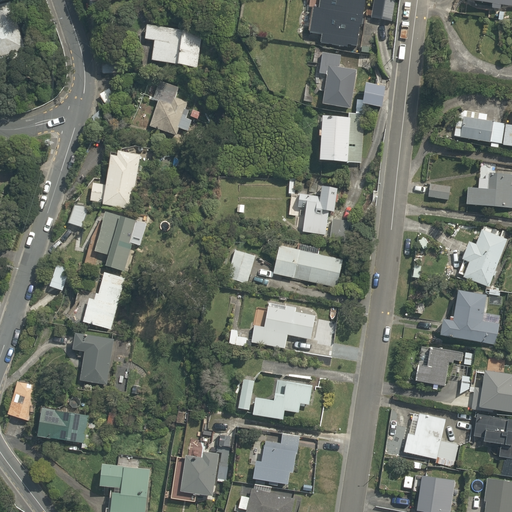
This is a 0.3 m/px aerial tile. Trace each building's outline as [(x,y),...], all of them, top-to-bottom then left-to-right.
[(316,0),(315,9),(308,8),(304,36),(316,38),(315,49),(358,55),(365,0),(316,0)] [(395,2),(382,0),(370,0),(368,18),(393,22),(395,2)] [(511,0),(463,0),(463,5),(511,10),(511,0)] [(0,60),(6,59),(7,62),(21,59),(20,53),(26,51),(13,2),(0,5),(0,60)] [(203,30),(144,24),(142,41),(152,42),(149,64),(199,69),(203,30)] [(355,71),(327,67),(321,106),(349,110),(355,71)] [(385,87),(364,84),(361,107),(382,110),(385,87)] [(109,86),(97,94),(108,111),(120,104),(109,86)] [(210,112),(159,98),(151,128),(174,134),(175,128),(190,132),(193,121),(207,125),(208,119),(210,112)] [(511,146),(511,123),(487,120),(488,113),(456,109),(452,138),(511,146)] [(359,129),(359,114),(348,114),(348,118),(322,118),(322,163),(362,163),(363,129),(359,129)] [(139,156),(119,153),(118,158),(111,157),(107,186),(93,184),(90,203),(133,209),(139,156)] [(511,208),(511,174),(480,172),(479,188),(468,187),(467,205),(511,208)] [(323,182),(289,181),(286,217),(304,218),(303,234),(328,236),(329,216),(338,217),(340,188),(323,187),(323,182)] [(450,185),(428,183),(427,200),(449,201),(450,185)] [(74,204),(70,225),(83,227),(87,207),(74,204)] [(137,222),(103,213),(93,251),(110,256),(106,268),(124,273),(137,222)] [(475,242),(468,239),(458,261),(467,265),(462,278),(489,290),(510,240),(482,227),(475,242)] [(258,256),(233,248),(224,279),(249,286),(258,256)] [(343,261),(277,248),(271,276),(337,289),(343,261)] [(70,267),(56,263),(49,288),(63,292),(70,267)] [(125,279),(101,273),(94,300),(88,298),(82,323),(113,330),(125,279)] [(484,322),(487,295),(456,292),(454,320),(443,319),(441,341),(498,346),(500,324),(484,322)] [(314,315),(267,307),(264,327),(252,325),(249,346),(283,352),(286,335),(310,339),(314,315)] [(113,339),(74,334),(72,354),(83,355),(79,382),(107,385),(113,339)] [(454,361),(461,362),(462,352),(429,348),(427,368),(417,367),(415,383),(444,387),(446,365),(454,366),(454,361)] [(250,411),(254,378),(240,377),(236,409),(250,411)] [(37,387),(16,381),(7,414),(28,420),(37,387)] [(312,406),(314,385),(284,383),(283,401),(255,399),(253,417),(283,420),(284,412),(300,413),(301,405),(312,406)] [(42,409),(38,439),(82,444),(81,450),(94,451),(97,427),(88,426),(89,415),(42,409)] [(493,458),(497,458),(497,462),(500,462),(499,476),(511,477),(511,418),(474,415),(472,441),(482,442),(481,452),(493,453),(493,458)] [(441,441),(443,420),(416,418),(415,435),(406,434),(404,457),(455,462),(457,442),(441,441)] [(254,460),(252,480),(287,484),(289,472),(296,473),(300,436),(281,434),(280,446),(265,445),(263,461),(254,460)] [(214,501),(219,455),(202,453),(202,459),(175,457),(171,502),(196,504),(196,499),(214,501)] [(112,494),(110,511),(144,511),(149,467),(101,463),(99,487),(121,489),(121,495),(112,494)] [(450,511),(454,481),(420,477),(416,511),(450,511)] [(511,511),(511,483),(485,482),(482,511),(511,511)] [(271,487),(254,485),(253,492),(251,491),(250,498),(240,497),(238,510),(248,511),(247,511),(290,511),(293,498),(270,494),(271,487)]
